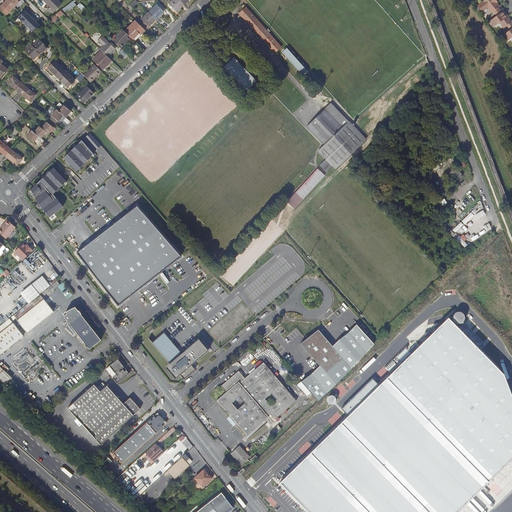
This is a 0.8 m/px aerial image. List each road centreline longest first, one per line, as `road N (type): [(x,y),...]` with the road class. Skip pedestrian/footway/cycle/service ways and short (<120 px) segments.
road 1 (unclassified): [(13,196),(255,511)]
road 2 (residential): [(12,186),(207,0)]
road 3 (residential): [(410,0),(499,231)]
road 4 (motorway): [(107,511),(0,418)]
